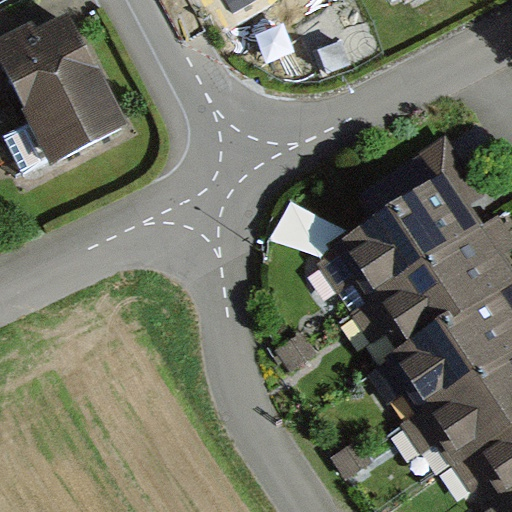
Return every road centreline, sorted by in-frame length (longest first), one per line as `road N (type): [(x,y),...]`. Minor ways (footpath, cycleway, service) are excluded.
road 1 (residential): [(318,511),(253,414),(220,258),(230,181)]
road 2 (residential): [(511,28),(230,181)]
road 3 (residential): [(230,181),(0,293)]
road 4 (residential): [(230,181),(210,98),(158,0)]
